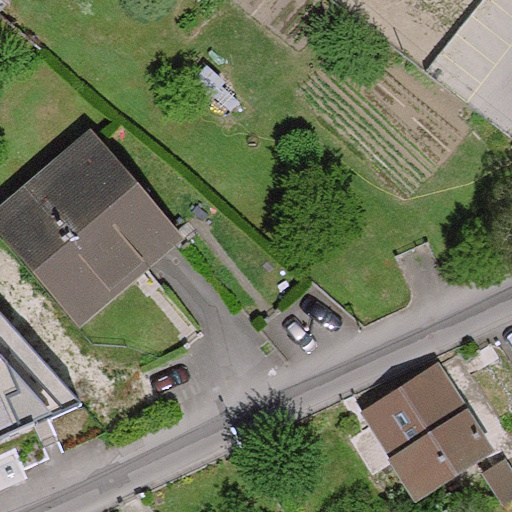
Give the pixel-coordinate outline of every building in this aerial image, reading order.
[(97,157),(9,227),(9,231),(84,319),(87,319),(173,248),(97,157)] [(27,409),(64,393),(0,317),(0,445),(36,429),(27,409)] [(411,455),(400,461),(400,465),(421,497),(423,497),(486,459),(434,377),(382,405),(411,455)] [(27,409),(36,429),(79,410),(64,393),(27,409)] [(511,506),(511,488),(503,473),(486,484),(501,511),(504,511),(511,506)]
